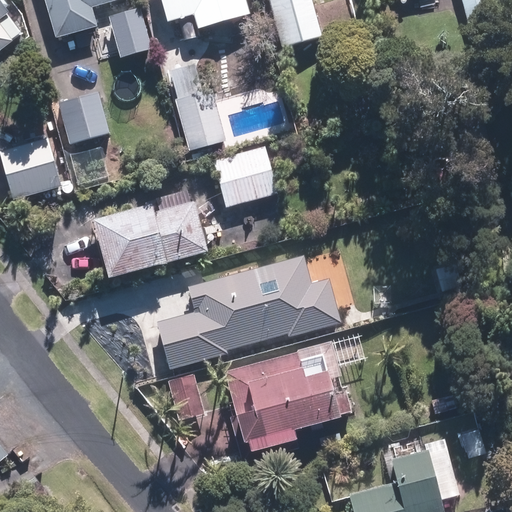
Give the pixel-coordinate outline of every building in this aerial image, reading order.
[(52,0),(63,37),(105,25),(100,7),(127,0),(52,0)] [(204,13),(207,26),(224,21),(220,9),(249,0),(168,0),(175,22),(204,13)] [(274,0),(288,47),(328,37),(318,0),(274,0)] [(467,0),(470,10),(494,4),(493,0),(467,0)] [(0,53),(23,37),(0,5),(0,53)] [(108,16),(121,59),(153,50),(140,7),(108,16)] [(60,77),(74,130),(123,117),(109,64),(60,77)] [(182,99),(196,151),(233,141),(219,88),(182,99)] [(38,140),(21,146),(13,127),(0,131),(0,167),(6,183),(31,174),(38,192),(69,181),(62,161),(48,166),(38,140)] [(283,151),(287,168),(309,162),(304,145),(283,151)] [(219,161),(231,207),(285,192),(272,146),(219,161)] [(106,220),(122,278),(217,252),(203,201),(200,202),(197,190),(166,199),(167,203),(106,220)] [(157,322),(170,369),(342,323),(330,280),(312,284),(305,256),(189,288),(195,312),(157,322)] [(436,269),(442,293),(464,287),(458,263),(436,269)] [(240,417),(251,462),(309,447),(304,430),(355,416),(344,371),(338,372),(334,355),(310,360),(309,353),(234,371),(245,415),(240,417)] [(175,381),(186,421),(210,414),(199,374),(175,381)] [(435,402),(439,415),(468,406),(464,394),(435,402)] [(464,435),(470,458),(491,452),(485,430),(464,435)] [(0,465),(14,455),(0,436),(0,465)] [(450,511),(448,500),(465,495),(451,440),(433,445),(434,450),(401,459),(408,481),(357,495),(361,511),(450,511)] [(23,485),(38,507),(51,498),(35,477),(23,485)]
